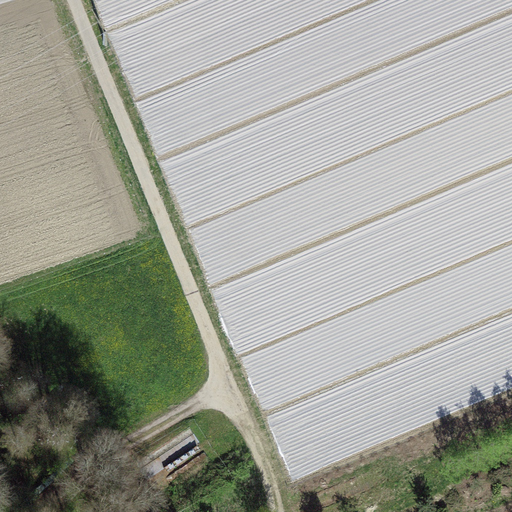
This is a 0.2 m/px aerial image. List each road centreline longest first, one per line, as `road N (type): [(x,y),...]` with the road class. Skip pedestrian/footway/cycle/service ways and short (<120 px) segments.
road 1 (track): [(72,0),(230,386)]
road 2 (track): [(230,386),(135,448),(62,511)]
road 3 (track): [(230,386),(279,478),(283,511)]
